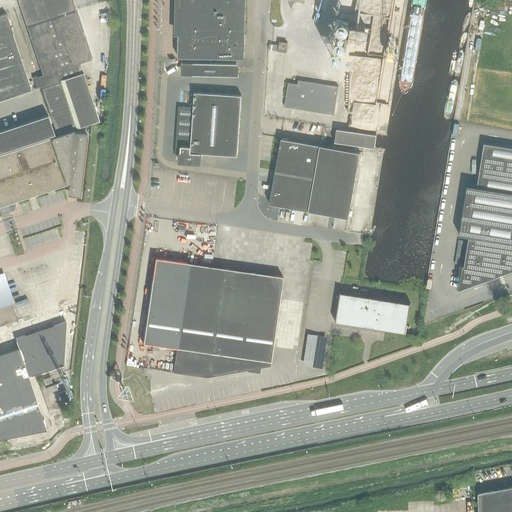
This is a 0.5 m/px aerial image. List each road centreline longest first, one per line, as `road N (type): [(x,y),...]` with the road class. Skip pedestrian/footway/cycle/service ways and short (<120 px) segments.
road 1 (secondary): [(131,83),(90,378),(98,460)]
road 2 (primary): [(110,481),(367,427)]
road 3 (primary): [(429,391),(190,441)]
road 4 (unclassified): [(248,223),(264,0)]
road 5 (secondary): [(104,412),(101,376),(125,205)]
road 6 (primary): [(367,427),(511,395)]
road 7 (unclassified): [(125,205),(248,223)]
road 8 (secondary): [(125,205),(131,83)]
